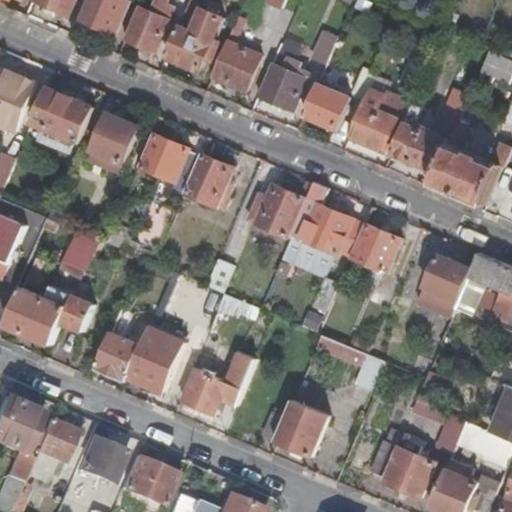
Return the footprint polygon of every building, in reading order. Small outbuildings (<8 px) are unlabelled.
[(37,0),(71,14),(77,0),(37,0)] [(88,0),(81,18),(118,33),(132,0),(88,0)] [(141,5),(127,39),(159,52),(178,7),(168,2),(168,0),(155,0),(151,10),(141,5)] [(192,0),(182,27),(186,28),(198,0),(192,0)] [(266,0),(266,4),(284,10),(287,0),(266,0)] [(369,10),(373,0),(357,0),(356,4),(369,10)] [(180,29),(169,56),(204,71),(210,56),(215,59),(220,47),(215,44),(227,18),(206,9),(194,36),(180,29)] [(282,43),(292,20),(282,16),(272,38),(282,43)] [(231,39),(240,43),(247,22),(240,19),(231,39)] [(511,57),(511,45),(487,35),(483,45),(494,49),(511,57)] [(314,62),(328,68),(339,44),(325,38),(314,62)] [(231,39),(215,75),(231,82),(237,84),(250,89),(265,55),(240,43),(231,39)] [(511,57),(494,49),(486,68),(494,72),(511,79),(511,57)] [(277,62),(262,95),(297,110),(311,77),(300,71),(305,61),(293,55),(287,67),(277,62)] [(369,97),(374,86),(380,71),(367,66),(356,91),(369,97)] [(0,67),(0,124),(18,132),(39,84),(0,67)] [(485,94),(494,72),(486,68),(477,90),(485,94)] [(322,81),(307,114),(340,128),(355,95),(322,81)] [(369,97),(353,134),(389,149),(402,119),(383,110),(389,94),(374,86),(369,97)] [(77,143),(82,145),(98,108),(50,87),(34,124),(77,143)] [(463,125),(463,123),(470,106),(475,94),(462,89),(450,119),(463,125)] [(511,102),(499,97),(491,114),(494,116),(509,122),(511,123),(511,102)] [(407,109),(412,111),(415,103),(410,101),(407,109)] [(394,152),(443,172),(455,142),(442,136),(416,126),(424,106),(416,102),(415,103),(412,111),(394,152)] [(127,164),(142,128),(112,114),(97,150),(127,164)] [(504,133),(509,122),(494,116),(490,126),(504,133)] [(455,142),(463,125),(450,119),(442,136),(455,142)] [(510,165),(511,160),(511,144),(507,142),(499,161),(467,147),(474,128),(463,123),(463,125),(455,142),(443,172),(438,184),(488,204),(506,163),(510,165)] [(186,193),(201,157),(191,152),(193,149),(155,133),(141,168),(176,183),(174,190),(186,195),(186,193)] [(22,152),(20,157),(25,160),(33,142),(27,139),(22,152)] [(67,166),(73,168),(82,145),(77,143),(67,166)] [(237,167),(203,153),(186,193),(227,211),(232,200),(231,196),(237,183),(231,180),(237,167)] [(11,179),(19,160),(5,154),(0,166),(0,197),(2,198),(11,179)] [(326,205),(333,187),(317,180),(309,198),(294,235),(342,256),(358,219),(326,205)] [(293,238),(294,235),(309,198),(276,185),(271,197),(265,195),(253,222),(293,238)] [(56,208),(51,220),(54,221),(66,226),(80,232),(84,221),(56,208)] [(0,271),(11,276),(32,227),(0,213),(0,271)] [(367,223),(358,219),(342,256),(351,260),(354,255),(360,239),(367,223)] [(66,226),(54,221),(49,233),(61,238),(66,226)] [(405,239),(367,223),(360,239),(354,255),(384,268),(382,274),(389,277),(405,239)] [(114,231),(109,244),(130,252),(135,240),(114,231)] [(61,238),(49,233),(46,241),(63,249),(66,240),(61,238)] [(78,291),(93,253),(75,246),(60,282),(78,291)] [(511,262),(483,251),(476,268),(459,307),(476,314),(489,282),(505,289),(495,316),(511,323),(511,262)] [(459,307),(476,268),(441,254),(422,303),(449,315),(455,318),(459,307)] [(158,278),(163,266),(157,263),(146,259),(142,270),(158,278)] [(210,287),(227,293),(238,268),(221,261),(210,287)] [(174,277),(177,272),(163,266),(158,278),(153,291),(166,298),(170,288),(174,277)] [(43,289),(48,276),(34,270),(28,282),(43,289)] [(189,284),(174,277),(170,288),(185,295),(189,284)] [(316,308),(329,315),(341,286),(327,280),(316,308)] [(49,297),(26,287),(10,326),(55,345),(65,322),(87,332),(98,303),(55,284),(49,297)] [(126,307),(117,329),(128,334),(137,312),(126,307)] [(455,318),(449,315),(443,330),(448,333),(455,318)] [(101,367),(131,380),(133,375),(146,344),(147,342),(128,334),(117,329),(101,367)] [(371,354),(358,349),(324,335),(320,344),(350,357),(348,361),(365,369),(367,364),(371,354)] [(358,349),(371,354),(375,345),(363,340),(358,349)] [(146,344),(133,375),(170,390),(183,359),(146,344)] [(386,361),(371,354),(367,364),(382,370),(386,361)] [(241,406),(261,359),(251,355),(238,384),(202,368),(188,401),(224,416),(230,401),(241,406)] [(314,387),(305,382),(298,398),(308,402),(314,387)] [(511,390),(494,431),(511,438),(511,390)] [(30,475),(46,434),(36,430),(42,414),(7,398),(0,414),(0,443),(22,453),(12,476),(27,483),(30,475)] [(308,402),(298,398),(291,416),(281,439),(317,454),(323,440),(328,442),(331,433),(327,431),(334,414),(308,402)] [(450,420),(453,413),(420,399),(417,406),(450,420)] [(281,439),(291,416),(276,410),(267,433),(281,439)] [(81,431),(52,418),(46,434),(30,475),(49,484),(58,460),(68,464),(81,431)] [(354,433),(341,426),(331,449),(345,456),(354,433)] [(114,483),(128,450),(95,436),(81,469),(114,483)] [(388,475),(400,447),(385,441),(373,469),(388,475)] [(427,496),(442,461),(412,448),(414,445),(405,441),(390,479),(427,496)] [(179,472),(139,454),(123,487),(165,505),(179,472)] [(478,468),(455,458),(434,507),(448,511),(470,511),(473,505),(478,507),(484,494),(480,491),(484,481),(475,477),(478,468)] [(62,500),(71,477),(61,473),(52,496),(62,500)] [(478,507),(487,511),(491,511),(499,494),(505,481),(487,473),(484,481),(480,491),(484,494),(478,507)] [(12,476),(6,491),(20,498),(24,489),(27,483),(12,476)] [(24,489),(20,498),(14,511),(21,511),(30,491),(24,489)] [(14,511),(20,498),(6,491),(0,506),(10,511),(12,511),(14,511)] [(193,511),(199,502),(181,495),(173,511),(193,511)] [(193,511),(263,511),(265,509),(231,495),(223,511),(220,511),(199,502),(193,511)]
